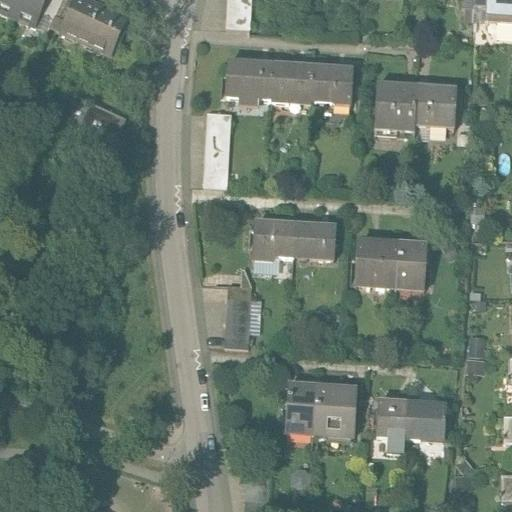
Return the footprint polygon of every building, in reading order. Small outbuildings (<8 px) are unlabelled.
[(26,0),(0,0),(0,23),(14,29),(26,0)] [(26,0),(14,29),(36,39),(39,31),(52,0),(26,0)] [(64,42),(77,8),(57,0),(52,0),(39,31),(64,42)] [(227,0),(226,32),(249,34),(250,0),(227,0)] [(462,0),(462,26),(487,27),(488,0),(462,0)] [(511,36),(511,0),(488,0),(487,27),(486,35),(511,36)] [(135,23),(81,1),(77,8),(64,42),(62,46),(116,68),(135,23)] [(224,102),(271,105),(273,71),(226,68),(224,102)] [(289,104),(311,105),(312,73),(273,71),(271,105),(271,108),(288,109),(289,104)] [(311,106),(349,108),(351,75),(312,73),(311,105),(311,106)] [(371,88),(369,146),(412,147),(413,138),(414,89),(371,88)] [(455,90),(414,89),(413,138),(454,139),(455,90)] [(201,191),(226,192),(230,121),(205,120),(201,191)] [(294,233),(255,231),(253,257),(293,259),(294,233)] [(334,236),(294,233),(293,259),(310,260),(310,264),(332,265),(334,236)] [(355,292),(394,294),(397,250),(357,248),(355,292)] [(394,294),(423,295),(425,251),(397,250),(394,294)] [(251,294),(227,293),(223,353),(248,354),(251,294)] [(285,440),(312,441),(314,394),(288,392),(285,440)] [(312,441),(353,443),(355,396),(314,394),(312,441)] [(404,443),(405,411),(379,409),(377,442),(388,442),(387,459),(403,459),(404,443)] [(445,413),(405,411),(404,443),(443,445),(445,413)] [(511,425),(501,425),(501,450),(511,450),(511,425)] [(267,511),(270,471),(246,469),(243,511),(267,511)] [(304,474),(297,475),(291,480),(290,491),(295,497),(303,498),(309,493),(310,481),(304,474)] [(511,480),(500,480),(500,499),(511,498),(511,480)]
